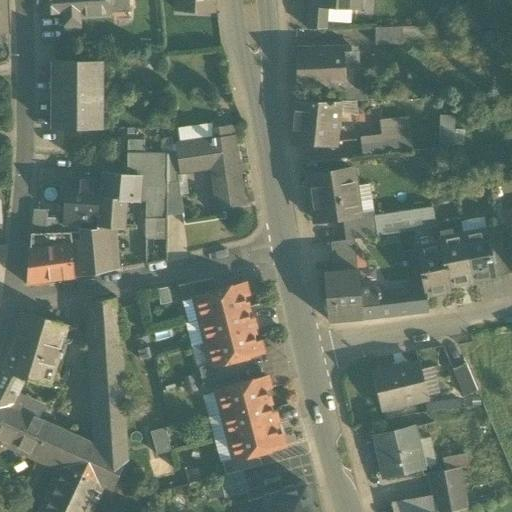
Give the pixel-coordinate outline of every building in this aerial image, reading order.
[(0,0),(0,31),(8,32),(6,0),(0,0)] [(36,0),(38,11),(62,10),(63,10),(62,0),(36,0)] [(62,0),(63,10),(62,10),(62,16),(63,16),(81,15),(111,13),(110,10),(130,9),(129,0),(62,0)] [(178,0),(178,10),(213,12),(213,0),(178,0)] [(309,0),(309,7),(308,15),(327,17),(327,8),(351,10),(356,10),(357,0),(309,0)] [(350,23),(351,10),(327,8),(327,17),(326,21),(350,23)] [(81,15),(63,16),(64,32),(82,31),(81,15)] [(327,17),(308,15),(307,29),(325,29),(326,21),(327,17)] [(429,27),(401,28),(401,44),(429,43),(429,27)] [(375,28),(375,45),(401,44),(401,28),(375,28)] [(296,48),(297,90),(344,88),(344,70),(343,47),(296,48)] [(359,47),(343,47),(344,70),(359,70),(359,47)] [(53,128),(99,129),(100,61),(53,60),(53,128)] [(344,88),(344,103),(366,103),(365,70),(359,70),(344,70),(344,88)] [(292,144),(335,148),(338,103),(297,103),(292,144)] [(463,148),(462,128),(455,128),(454,114),(436,115),(437,149),(463,148)] [(382,136),(384,152),(410,149),(406,118),(380,120),(382,136)] [(358,139),(359,154),(384,152),(382,136),(358,139)] [(215,164),(222,207),(244,203),(234,137),(215,140),(214,137),(175,143),(180,170),(182,170),(215,164)] [(128,141),(128,152),(146,153),(147,142),(128,141)] [(166,154),(166,181),(179,181),(183,181),(182,173),(182,170),(180,170),(175,143),(165,145),(166,154)] [(166,154),(146,153),(128,152),(127,174),(139,175),(138,184),(166,185),(166,181),(166,154)] [(214,208),(222,207),(215,164),(182,170),(182,173),(208,168),(214,208)] [(308,176),(315,221),(343,217),(358,215),(358,214),(352,170),(308,176)] [(137,198),(138,184),(139,175),(127,174),(102,172),(101,182),(100,196),(127,199),(137,199),(137,198)] [(64,224),(97,226),(100,196),(101,182),(66,179),(64,224)] [(183,212),(179,181),(166,181),(166,185),(166,214),(183,212)] [(145,216),(166,217),(166,214),(166,185),(138,184),(137,198),(146,198),(145,216)] [(125,228),(127,199),(100,196),(97,226),(97,228),(80,228),(81,232),(82,239),(80,239),(74,240),(77,277),(118,270),(115,227),(125,228)] [(31,234),(70,232),(79,232),(81,232),(80,228),(97,228),(97,226),(64,224),(64,225),(58,224),(58,219),(47,218),(47,210),(34,210),(32,232),(31,232),(31,234)] [(343,217),(346,241),(354,240),(377,237),(375,222),(373,212),(358,214),(358,215),(343,217)] [(145,216),(141,265),(166,261),(166,258),(166,217),(145,216)] [(486,216),(461,220),(463,233),(487,229),(486,216)] [(375,222),(377,237),(394,234),(409,232),(407,217),(375,222)] [(487,231),(463,235),(472,281),(495,276),(491,252),(487,231)] [(31,234),(30,248),(72,243),(70,232),(31,234)] [(448,286),(472,281),(463,235),(439,240),(441,245),(448,286)] [(332,243),(333,260),(356,258),(354,240),(346,241),(332,243)] [(28,249),(27,285),(75,278),(72,243),(30,248),(28,249)] [(449,290),(448,286),(441,245),(417,249),(425,295),(449,290)] [(511,248),(502,250),(507,274),(511,273),(511,248)] [(495,276),(507,274),(502,250),(491,252),(495,276)] [(357,271),(356,258),(333,260),(334,273),(357,271)] [(328,321),(362,318),(359,289),(357,271),(334,273),(324,274),(326,298),(328,321)] [(178,286),(182,301),(195,298),(195,296),(216,291),(213,279),(178,286)] [(195,298),(201,320),(247,308),(244,296),(248,295),(245,283),(216,291),(195,296),(195,298)] [(157,290),(160,305),(171,303),(168,288),(168,287),(157,290)] [(376,287),(359,289),(362,318),(426,310),(424,292),(401,294),(378,297),(376,287)] [(88,304),(95,446),(127,461),(121,346),(119,346),(116,298),(88,304)] [(201,320),(207,343),(253,331),(247,308),(201,320)] [(22,314),(3,372),(23,379),(49,387),(67,328),(22,314)] [(256,343),(253,331),(207,343),(213,365),(213,366),(234,361),(263,353),(260,342),(256,343)] [(240,384),(237,372),(234,361),(213,366),(213,365),(199,368),(202,381),(203,381),(206,394),(217,391),(217,390),(240,384)] [(374,374),(383,409),(427,399),(418,363),(374,374)] [(456,376),(466,400),(479,395),(469,370),(456,376)] [(11,407),(23,379),(3,372),(2,372),(0,375),(0,438),(4,440),(40,457),(54,427),(11,407)] [(217,391),(223,413),(269,401),(266,390),(270,389),(267,377),(240,384),(217,390),(217,391)] [(223,413),(229,437),(275,424),(269,401),(223,413)] [(278,435),(275,424),(229,437),(235,459),(235,460),(258,454),(285,447),(282,434),(278,435)] [(40,457),(53,463),(67,433),(54,427),(40,457)] [(375,436),(385,478),(423,469),(413,427),(375,436)] [(150,432),(156,455),(171,451),(165,428),(150,432)] [(113,491),(127,461),(95,446),(67,433),(53,463),(64,468),(99,484),(113,491)] [(222,462),(225,475),(242,470),(261,465),(258,454),(235,460),(235,459),(222,462)] [(441,459),(443,471),(459,468),(466,467),(464,455),(441,459)] [(64,468),(43,511),(85,511),(99,484),(64,468)] [(436,494),(438,511),(442,511),(451,510),(467,507),(459,468),(443,471),(431,473),(436,494)] [(247,493),(242,470),(225,475),(218,476),(224,499),(247,493)] [(313,511),(306,485),(297,487),(288,486),(283,490),(265,495),(269,511),(313,511)] [(390,503),(392,511),(438,511),(436,494),(390,503)]
